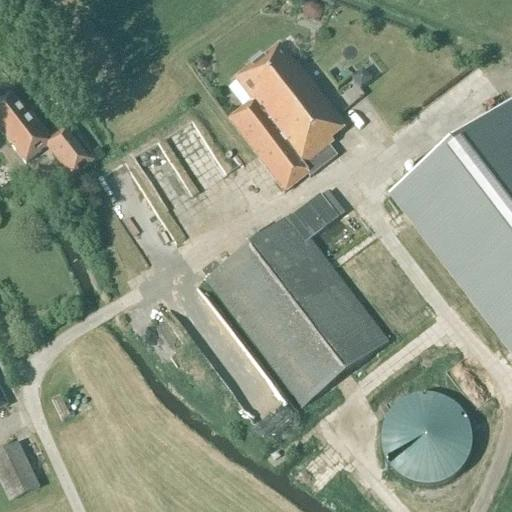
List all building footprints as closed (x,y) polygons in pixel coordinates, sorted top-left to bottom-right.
[(304,10),(302,14),(304,19),(313,23),(319,21),(321,16),(318,11),(309,8),(304,10)] [(295,70),(279,49),(262,63),(259,60),(250,67),(252,70),(236,83),(252,104),(249,106),(229,122),(285,195),(307,177),(310,180),(337,159),(329,149),(334,145),(331,143),(347,130),(298,68),(295,70)] [(363,71),(352,79),(361,91),(372,83),(363,71)] [(28,117),(25,113),(11,96),(0,104),(0,133),(25,166),(47,149),(53,156),(72,141),(66,133),(53,144),(31,115),(28,117)] [(511,115),(507,109),(394,196),(511,350),(511,115)] [(60,221),(72,211),(60,196),(48,205),(60,221)] [(338,222),(320,198),(291,220),(291,219),(205,284),(302,411),(387,346),(309,243),(338,222)] [(427,490),(433,490),(439,488),(445,486),(450,484),(455,480),(460,476),(463,471),(467,466),(469,461),(471,455),(472,449),(472,443),(472,437),(470,431),(468,425),(465,420),(462,415),(457,410),(452,407),(447,403),(441,401),(436,399),(429,399),(423,399),(417,399),(411,401),(406,404),(400,407),(395,411),(391,415),(388,420),(385,426),(383,432),(382,438),(381,444),(382,450),(383,456),(385,462),(387,467),(391,472),(395,477),(399,481),(404,484),(409,487),(415,489),(421,490),(427,490)] [(31,466),(42,461),(29,434),(19,439),(31,466)] [(0,485),(9,505),(39,491),(17,447),(0,455),(0,485)]
